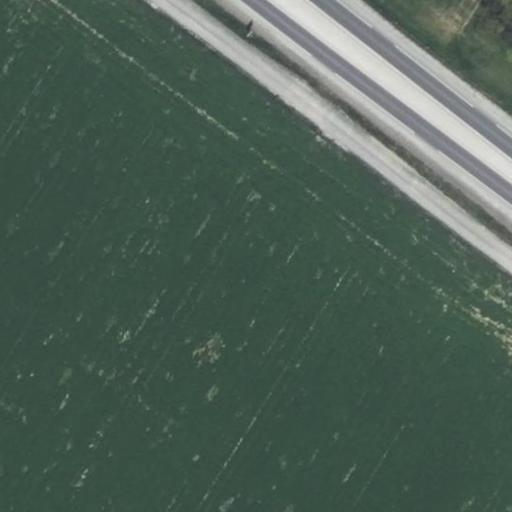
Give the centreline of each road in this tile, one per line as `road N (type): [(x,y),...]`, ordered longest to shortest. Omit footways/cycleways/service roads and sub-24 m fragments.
road 1 (track): [(161,0),(511,259)]
road 2 (primary): [(256,0),(511,200)]
road 3 (primary): [(511,156),(315,0)]
